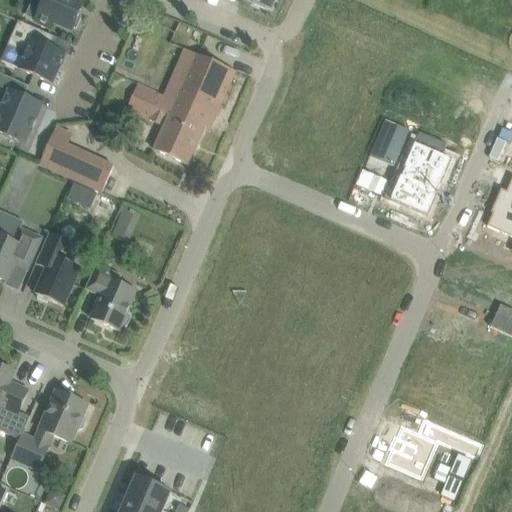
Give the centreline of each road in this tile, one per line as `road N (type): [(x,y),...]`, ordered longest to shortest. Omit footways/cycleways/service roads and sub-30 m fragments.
road 1 (residential): [(436,252),(326,511)]
road 2 (residential): [(139,384),(230,167)]
road 3 (residential): [(230,167),(436,252)]
road 4 (residential): [(511,82),(436,252)]
road 5 (residential): [(139,384),(0,321)]
road 6 (residential): [(85,511),(139,384)]
road 7 (residential): [(230,167),(280,48)]
